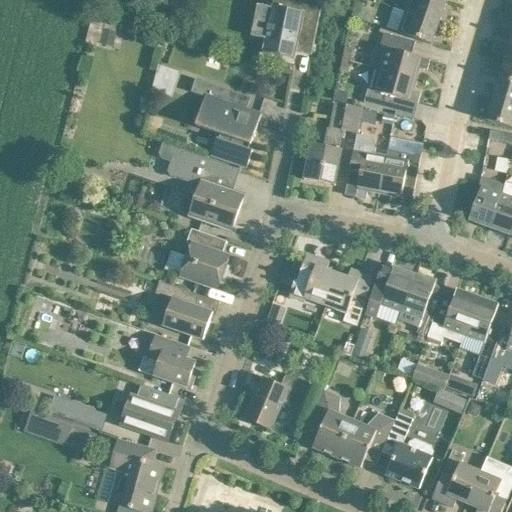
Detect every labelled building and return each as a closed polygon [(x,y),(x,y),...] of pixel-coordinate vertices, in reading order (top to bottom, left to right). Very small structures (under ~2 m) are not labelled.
[(251,37),(261,39),(265,39),(262,53),(295,60),(297,52),(312,55),(322,0),(296,0),(294,10),(272,6),(272,8),(258,5),(251,37)] [(436,0),(410,0),(406,12),(439,24),(446,3),(436,0)] [(355,3),(352,16),(360,18),(363,4),(355,3)] [(439,24),(406,12),(398,33),(431,45),(439,24)] [(89,28),(101,31),(104,23),(91,20),(89,28)] [(103,29),(99,43),(113,47),(117,32),(103,29)] [(385,49),(379,70),(416,80),(419,69),(427,71),(430,61),(412,56),(415,43),(384,34),(380,48),(385,49)] [(345,48),(343,60),(350,62),(353,49),(345,48)] [(511,59),(506,58),(500,79),(511,82),(511,59)] [(350,62),(343,60),(340,73),(348,75),(350,62)] [(416,80),(379,70),(373,90),(368,89),(364,103),(395,112),(399,99),(418,104),(421,94),(413,91),(416,80)] [(224,102),(228,90),(196,79),(192,92),(206,97),(196,127),(221,135),(219,140),(218,139),(212,156),(247,168),(253,151),(248,149),(249,145),(251,145),(261,115),(224,102)] [(511,82),(500,79),(493,100),(511,105),(511,82)] [(511,105),(493,100),(487,121),(511,128),(511,105)] [(309,155),(305,154),(302,168),(306,169),(304,180),(335,186),(342,150),(339,149),(343,131),(357,134),(362,109),(335,104),(330,129),(328,128),(324,147),(311,144),(309,155)] [(392,124),(393,115),(383,113),(381,122),(392,124)] [(489,139),(511,143),(511,135),(490,131),(489,139)] [(368,192),(379,194),(387,157),(375,154),(375,152),(376,148),(375,144),(373,140),(369,138),(358,136),(358,135),(357,135),(349,178),(359,180),(356,198),(366,200),(368,192)] [(163,143),(163,144),(180,150),(178,156),(175,155),(169,172),(171,176),(185,181),(186,178),(193,181),(190,190),(202,194),(194,217),(200,219),(218,226),(220,223),(233,227),(242,201),(229,196),(231,191),(230,191),(237,171),(240,173),(241,170),(163,143)] [(387,157),(379,194),(391,196),(389,205),(400,207),(404,187),(415,189),(421,157),(388,150),(387,157)] [(469,221),(490,229),(503,193),(505,186),(504,186),(502,184),(498,182),(493,180),(491,180),(486,179),(481,178),(480,186),(482,187),(469,221)] [(490,229),(510,236),(511,229),(511,185),(505,183),(504,186),(505,186),(503,193),(490,229)] [(182,277),(217,289),(229,257),(223,255),(228,242),(192,229),(187,244),(192,246),(182,277)] [(306,300),(326,307),(337,274),(327,270),(330,262),(319,258),(317,263),(306,259),(304,262),(289,257),(280,283),(293,288),(289,298),(305,304),(306,300)] [(381,305),(401,313),(415,275),(394,268),(393,272),(382,268),(374,291),(365,315),(376,318),(381,305)] [(337,274),(326,307),(347,314),(343,322),(357,327),(366,301),(372,282),(360,278),(362,273),(351,269),(348,278),(337,274)] [(417,333),(428,337),(433,323),(437,312),(427,309),(436,283),(415,275),(401,313),(422,320),(417,333)] [(213,302),(220,304),(220,303),(200,296),(160,282),(157,291),(168,295),(167,298),(172,300),(163,327),(185,334),(204,341),(210,323),(213,313),(209,312),(213,302)] [(433,323),(428,337),(442,343),(444,338),(461,344),(464,336),(478,298),(457,290),(457,292),(444,327),(433,323)] [(478,298),(464,336),(485,343),(492,325),(499,306),(478,298)] [(66,310),(60,329),(87,338),(93,319),(66,310)] [(360,331),(353,355),(366,359),(368,353),(367,352),(368,348),(360,345),(364,333),(360,331)] [(139,372),(168,382),(187,389),(187,388),(192,389),(196,379),(191,377),(196,362),(187,359),(191,347),(172,341),(157,335),(148,359),(144,357),(139,372)] [(343,354),(351,357),(355,346),(347,343),(343,354)] [(480,356),(473,376),(483,380),(494,352),(483,348),(480,356)] [(494,352),(483,380),(494,384),(505,356),(494,352)] [(402,361),(398,374),(413,379),(417,366),(402,361)] [(413,379),(445,390),(449,377),(417,366),(413,379)] [(299,411),(310,386),(286,375),(281,386),(263,379),(245,419),(271,430),(283,404),(299,411)] [(463,382),(449,377),(445,390),(459,395),(463,382)] [(5,382),(1,395),(13,398),(16,385),(5,382)] [(168,443),(179,412),(175,410),(179,399),(160,392),(141,385),(137,397),(132,395),(121,426),(138,432),(168,443)] [(313,448),(337,458),(353,422),(339,416),(341,398),(324,390),(313,416),(305,434),(317,440),(313,448)] [(57,398),(52,411),(101,429),(106,416),(57,398)] [(34,409),(28,429),(69,443),(71,437),(76,423),(34,409)] [(377,465),(382,453),(396,421),(379,414),(366,427),(353,422),(337,458),(361,469),(365,460),(377,465)] [(396,421),(382,453),(393,458),(386,475),(420,490),(433,458),(432,458),(434,453),(431,447),(416,440),(410,443),(408,448),(403,445),(413,421),(399,414),(396,421)] [(127,473),(118,506),(140,511),(151,511),(164,467),(153,464),(157,450),(119,440),(111,468),(127,473)] [(457,500),(467,505),(481,472),(461,464),(465,456),(453,450),(434,495),(445,499),(443,504),(454,508),(457,500)] [(481,472),(468,505),(478,509),(476,511),(502,511),(506,504),(511,489),(511,468),(488,458),(481,472)]
